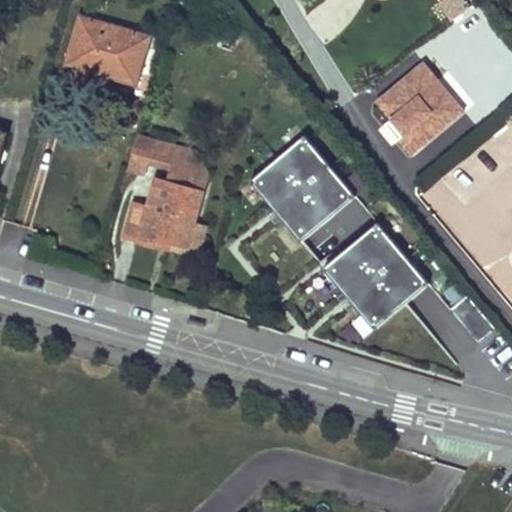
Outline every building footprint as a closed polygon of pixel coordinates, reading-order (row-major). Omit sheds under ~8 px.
[(456,22),(472,10),(464,0),(450,0),(443,6),(456,22)] [(151,38),(80,17),(68,60),(118,74),(115,80),(137,87),(151,38)] [(237,30),(226,27),(221,43),(232,46),(237,30)] [(415,153),(468,108),(423,57),(371,103),(415,153)] [(140,134),(131,166),(148,171),(150,164),(153,154),(160,151),(162,140),(140,134)] [(306,137),(252,182),(303,244),(358,198),(306,137)] [(213,155),(162,140),(160,151),(153,154),(150,164),(173,170),(171,183),(203,192),(213,155)] [(203,192),(171,183),(156,179),(149,206),(135,202),(126,234),(162,243),(164,237),(189,244),(196,218),(203,192)] [(200,253),(209,221),(196,218),(189,244),(164,237),(162,243),(200,253)] [(381,225),(327,270),(378,331),(432,286),(381,225)] [(472,295),(453,306),(473,342),(493,331),(472,295)]
